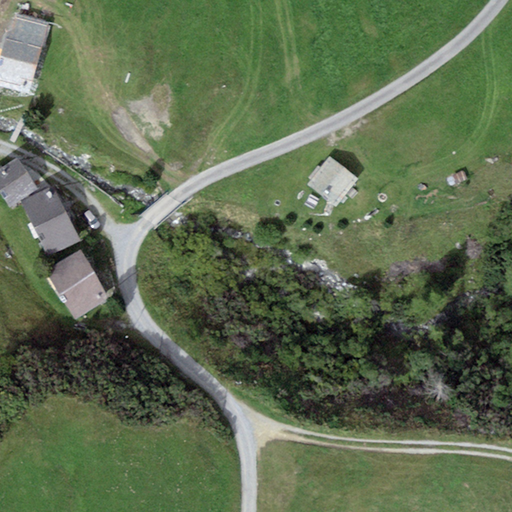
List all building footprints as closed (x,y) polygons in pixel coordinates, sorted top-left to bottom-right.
[(52,23),(17,17),(13,41),(48,47),(52,23)] [(47,54),(11,45),(1,87),(37,96),(47,54)] [(366,182),(332,160),(312,189),(345,212),(366,182)] [(22,166),(0,178),(0,195),(10,211),(39,194),(22,166)] [(82,245),(57,195),(22,212),(47,262),(82,245)] [(85,256),(49,275),(79,331),(115,311),(85,256)]
